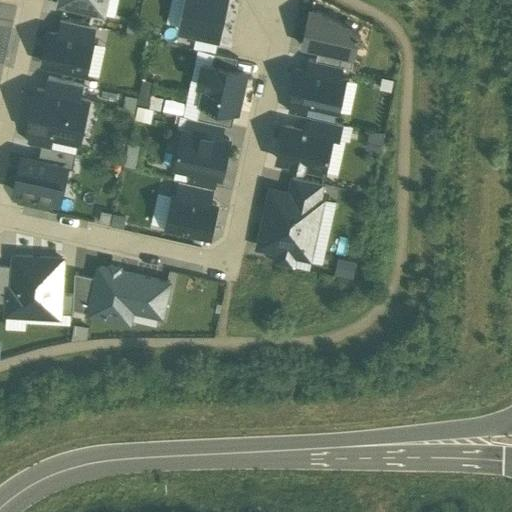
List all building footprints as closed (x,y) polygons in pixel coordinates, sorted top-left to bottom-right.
[(61,0),(60,3),(103,12),(106,0),(61,0)] [(185,0),(179,29),(219,38),(227,0),(185,0)] [(358,30),(315,9),(307,27),(304,43),(319,47),(351,54),(354,41),(358,30)] [(61,17),(58,33),(93,41),(96,25),(61,17)] [(93,41),(58,33),(50,31),(43,63),(86,72),(93,41)] [(319,47),(317,59),(344,64),(353,66),(355,55),(351,54),(319,47)] [(238,57),(214,52),(212,63),(236,68),(238,57)] [(344,64),(317,59),(309,57),(306,68),(341,76),(344,64)] [(212,63),(203,61),(199,81),(205,82),(201,102),(236,109),(238,110),(247,71),(236,68),(212,63)] [(306,68),(298,67),(289,110),(306,113),(309,102),(338,108),(345,77),(341,76),(306,68)] [(50,78),(47,91),(81,98),(84,84),(50,78)] [(47,91),(38,89),(30,130),(55,135),(80,140),(88,99),(81,98),(47,91)] [(225,123),(233,124),(236,109),(201,102),(197,117),(225,123)] [(308,114),(305,127),(333,134),(332,136),(340,137),(343,121),(308,114)] [(222,137),(225,123),(197,117),(191,116),(188,129),(222,137)] [(305,127),(286,123),(278,158),(325,169),(328,152),(330,153),(330,150),(329,150),(332,136),(333,134),(305,127)] [(222,137),(188,129),(185,128),(177,165),(192,169),(189,181),(214,186),(217,175),(222,175),(230,139),(222,137)] [(52,147),(55,135),(30,130),(28,142),(52,147)] [(75,153),(43,146),(41,160),(69,166),(74,168),(75,153)] [(41,160),(23,156),(16,192),(61,202),(69,166),(41,160)] [(293,174),(289,191),(320,198),(325,181),(293,174)] [(179,179),(176,194),(211,202),(214,186),(189,181),(179,179)] [(320,198),(289,191),(272,187),(259,244),(277,248),(274,260),(294,264),(296,253),(310,256),(323,199),(320,198)] [(176,194),(174,194),(167,225),(210,234),(217,203),(211,202),(176,194)] [(63,257),(40,256),(40,259),(33,258),(33,256),(14,255),(14,265),(12,287),(8,287),(7,300),(7,312),(59,315),(63,257)] [(340,257),(337,271),(352,274),(355,260),(340,257)] [(12,287),(14,265),(0,264),(0,299),(7,300),(8,287),(12,287)] [(170,281),(100,265),(98,276),(90,311),(129,320),(132,308),(163,314),(170,281)] [(98,276),(75,272),(74,294),(73,307),(90,311),(98,276)]
